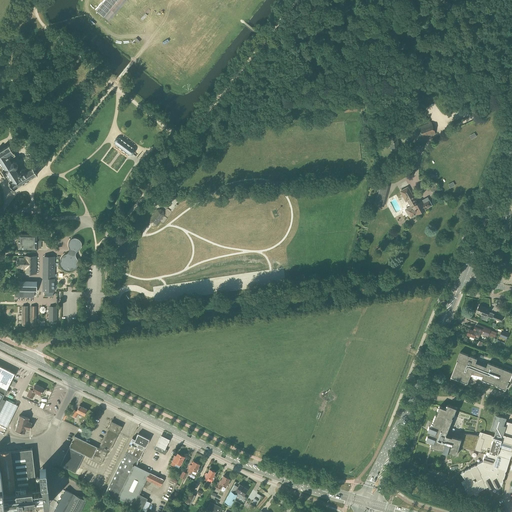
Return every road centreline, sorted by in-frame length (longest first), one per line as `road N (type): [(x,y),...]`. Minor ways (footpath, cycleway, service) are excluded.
road 1 (secondary): [(33,362),(277,476)]
road 2 (track): [(115,234),(265,39)]
road 3 (track): [(184,142),(38,18),(37,0)]
road 4 (secondary): [(462,274),(511,145)]
road 5 (secondary): [(415,392),(462,274)]
